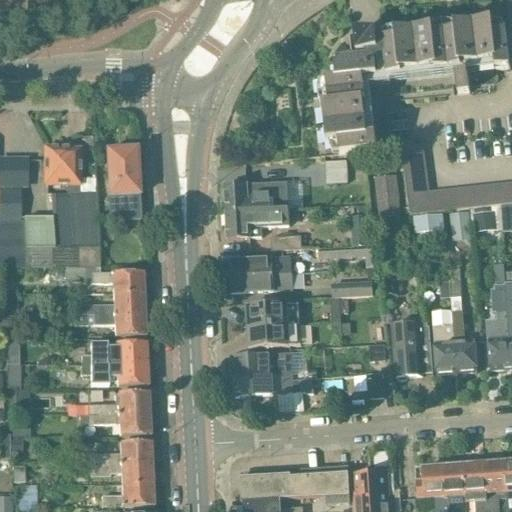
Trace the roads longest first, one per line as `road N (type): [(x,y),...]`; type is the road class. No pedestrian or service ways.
road 1 (residential): [(200,448),(511,425)]
road 2 (tertiary): [(163,92),(186,275)]
road 3 (tertiary): [(186,275),(207,96)]
road 4 (tertiary): [(186,275),(200,448)]
road 5 (tertiary): [(165,71),(76,68),(27,82)]
road 6 (tertiary): [(27,82),(163,92)]
